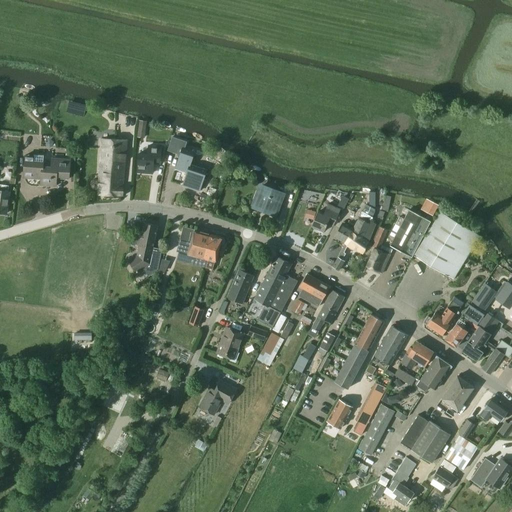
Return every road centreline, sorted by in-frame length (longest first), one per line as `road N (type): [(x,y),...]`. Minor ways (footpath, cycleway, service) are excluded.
road 1 (unclassified): [(511,399),(402,317),(311,262),(246,235)]
road 2 (unclassified): [(114,511),(154,447),(246,235)]
road 3 (unclassified): [(246,235),(126,207),(0,235)]
